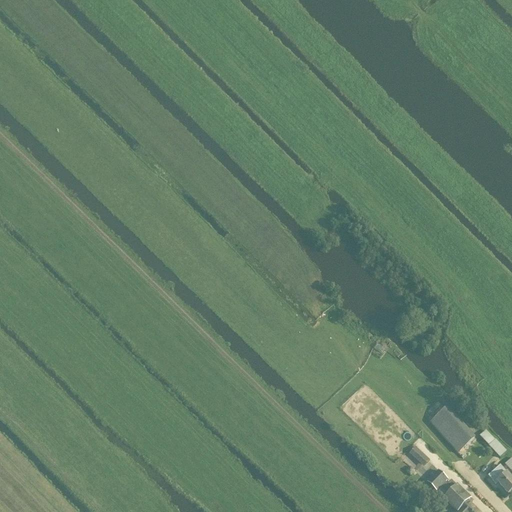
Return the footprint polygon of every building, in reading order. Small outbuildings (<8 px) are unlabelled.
[(431,424),(458,454),(472,442),(445,411),(431,424)] [(480,437),(500,459),(507,452),(495,440),(495,441),(486,432),(480,437)] [(430,461),(416,449),(412,453),(425,466),(430,461)] [(501,466),(488,478),(496,486),(498,484),(509,496),(511,492),(511,479),(508,474),(501,466)] [(416,473),(411,467),(406,472),(411,478),(416,473)] [(439,473),(429,483),(438,492),(441,489),(448,496),(444,500),(457,511),(478,511),(469,503),(471,500),(457,487),(453,491),(446,483),(448,481),(439,473)]
